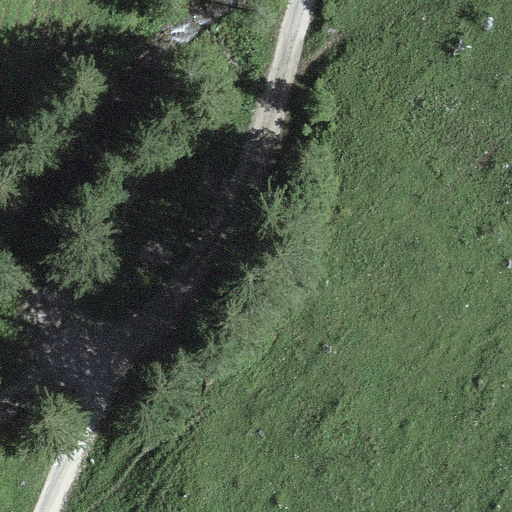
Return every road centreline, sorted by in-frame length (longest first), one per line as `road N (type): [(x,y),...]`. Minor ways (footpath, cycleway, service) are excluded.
road 1 (track): [(299,0),(254,149),(132,350),(54,511)]
road 2 (track): [(132,350),(0,419)]
